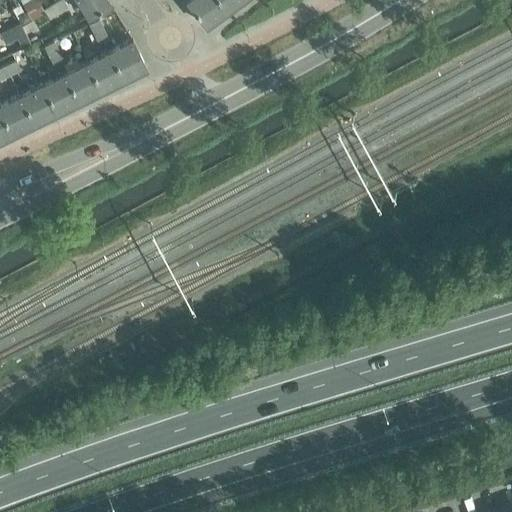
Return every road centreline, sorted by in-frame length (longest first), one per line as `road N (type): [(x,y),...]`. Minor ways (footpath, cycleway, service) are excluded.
road 1 (motorway): [(511,332),(137,446),(0,497)]
road 2 (secondary): [(0,215),(214,112),(406,0)]
road 3 (motorway): [(103,511),(511,384)]
